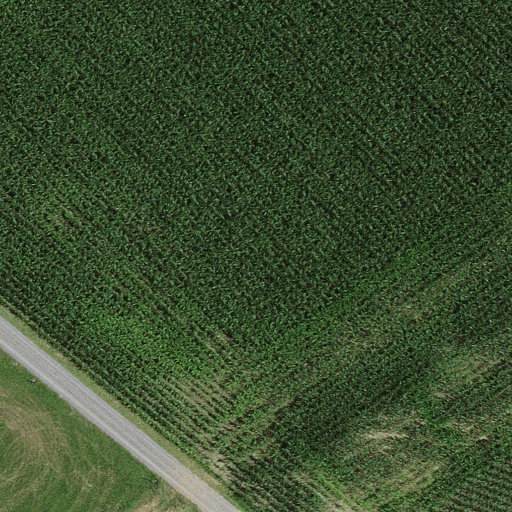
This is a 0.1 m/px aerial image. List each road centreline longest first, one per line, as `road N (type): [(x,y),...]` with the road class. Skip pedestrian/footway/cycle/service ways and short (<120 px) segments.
road 1 (track): [(217,511),(0,334)]
road 2 (track): [(511,371),(309,511)]
